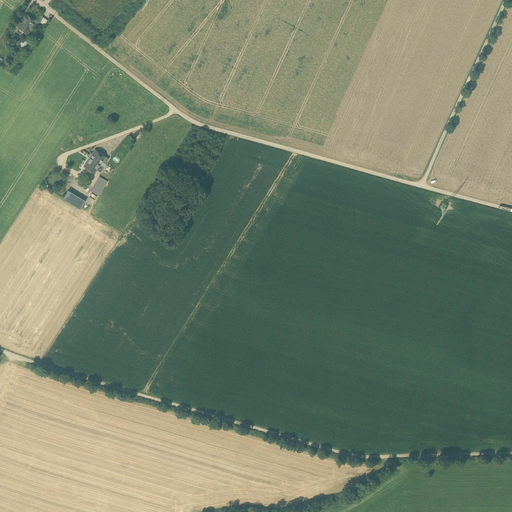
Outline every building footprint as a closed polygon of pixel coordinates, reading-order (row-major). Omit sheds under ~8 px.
[(19,21),(16,26),(26,33),(35,20),(27,14),(25,17),(24,18),(21,23),(19,21)] [(42,24),(46,19),(39,14),(36,18),(42,24)] [(105,156),(95,149),(84,166),(94,173),(97,169),(101,163),(105,156)] [(107,181),(99,176),(96,182),(104,187),(107,181)] [(104,187),(96,182),(93,187),(101,192),(104,187)] [(79,208),(84,200),(66,189),(61,197),(79,208)]
